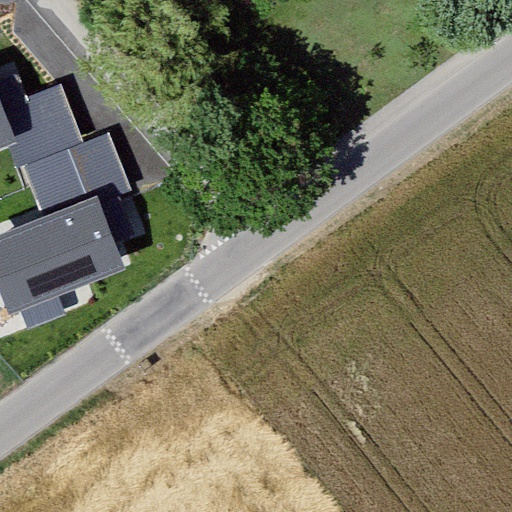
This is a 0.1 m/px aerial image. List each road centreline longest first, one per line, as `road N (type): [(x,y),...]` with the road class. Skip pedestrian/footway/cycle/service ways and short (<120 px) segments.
road 1 (unclassified): [(0,432),(265,244)]
road 2 (residential): [(265,244),(58,0)]
road 3 (unclassified): [(265,244),(511,59)]
